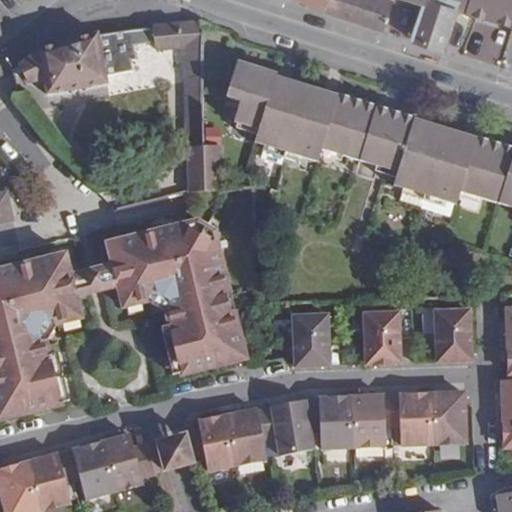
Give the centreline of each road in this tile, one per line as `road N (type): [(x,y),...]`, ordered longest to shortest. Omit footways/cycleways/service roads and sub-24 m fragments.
road 1 (residential): [(167,404),(296,381),(486,376)]
road 2 (primary): [(511,96),(207,0)]
road 3 (residential): [(11,445),(167,404)]
road 4 (residential): [(355,511),(456,492),(465,511)]
